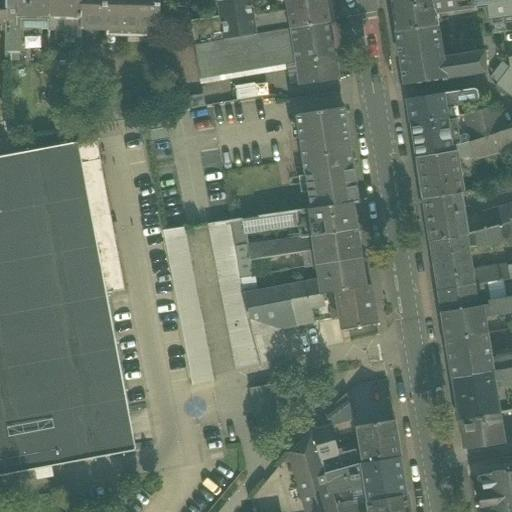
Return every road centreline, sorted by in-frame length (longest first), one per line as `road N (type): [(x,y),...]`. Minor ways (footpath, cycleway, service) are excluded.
road 1 (secondary): [(438,511),(373,94)]
road 2 (unclassified): [(373,94),(476,81),(511,108)]
